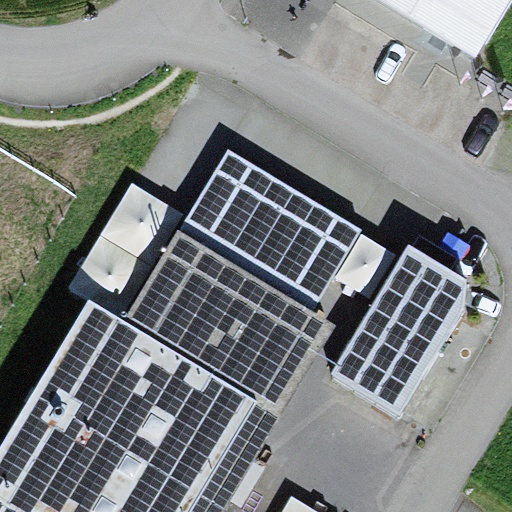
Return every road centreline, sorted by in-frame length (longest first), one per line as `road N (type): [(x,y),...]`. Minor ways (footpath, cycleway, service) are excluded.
road 1 (residential): [(170,22),(511,228)]
road 2 (residential): [(511,353),(418,511)]
road 3 (residential): [(0,66),(19,72),(88,61),(170,22)]
